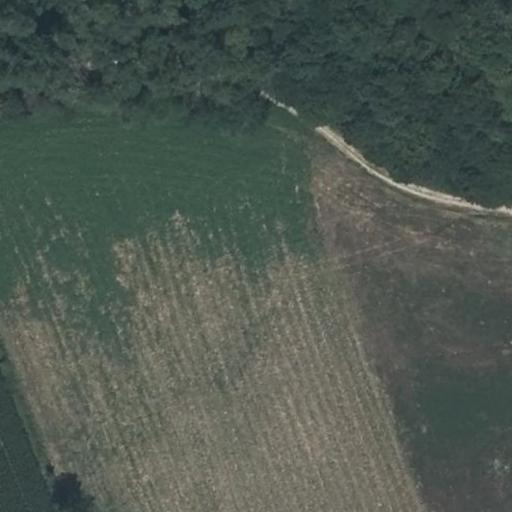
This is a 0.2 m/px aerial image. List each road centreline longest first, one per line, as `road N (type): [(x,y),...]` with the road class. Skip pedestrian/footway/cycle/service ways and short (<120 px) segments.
road 1 (track): [(0,76),(175,63),(248,90),(414,175),(511,207)]
road 2 (track): [(511,96),(488,92),(427,44),(393,0)]
